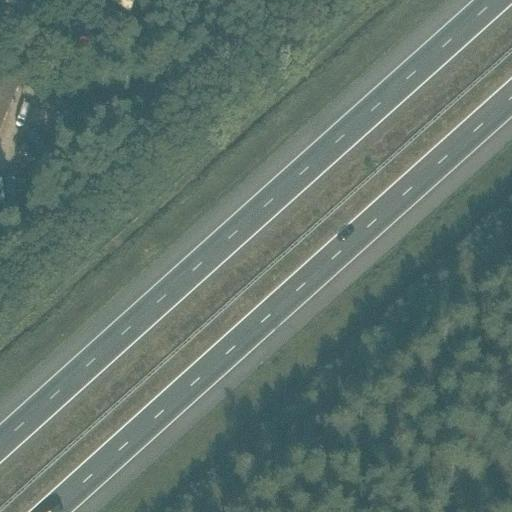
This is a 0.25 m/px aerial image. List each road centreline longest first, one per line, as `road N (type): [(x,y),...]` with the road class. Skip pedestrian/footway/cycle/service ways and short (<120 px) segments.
road 1 (motorway): [(493,0),(0,445)]
road 2 (motorway): [(52,511),(511,97)]
